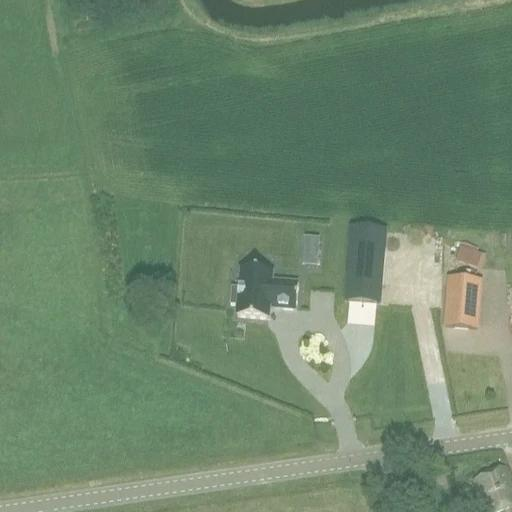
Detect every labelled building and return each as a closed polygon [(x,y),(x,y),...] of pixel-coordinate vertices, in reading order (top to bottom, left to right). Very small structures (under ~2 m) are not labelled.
[(347,288),(381,290),(387,234),(352,231),(347,288)] [(484,267),(483,252),(462,253),(462,268),(484,267)] [(317,269),(317,261),(303,260),(302,267),(317,269)] [(232,290),(231,305),(239,306),(239,318),(266,320),(268,305),(276,306),(276,308),(295,310),(297,287),(269,284),(270,275),(242,273),(241,291),(232,290)] [(481,282),(449,279),(445,329),(477,331),(481,282)] [(511,511),(511,482),(507,469),(473,482),(485,511),(511,511)]
